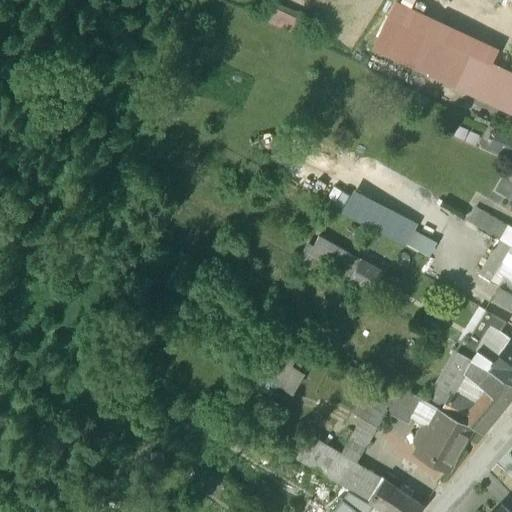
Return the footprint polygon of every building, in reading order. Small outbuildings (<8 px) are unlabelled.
[(268,0),(260,0),(254,18),(285,30),(292,9),(268,0)] [(492,64),(498,51),(395,2),(373,47),(455,86),(471,53),(492,64)] [(471,53),(455,86),(511,112),(511,73),(492,64),(471,53)] [(420,230),(424,221),(360,189),(348,214),(434,257),(442,241),(420,230)] [(469,221),(500,239),(511,246),(511,228),(477,208),(469,221)] [(382,272),(319,237),(310,253),(351,277),(350,278),(372,290),(382,272)] [(511,246),(500,239),(479,274),(500,285),(493,297),(511,309),(511,246)] [(486,310),(480,320),(501,330),(507,321),(486,310)] [(511,339),(501,330),(480,320),(469,337),(459,352),(511,381),(511,339)] [(303,345),(279,332),(256,373),(254,372),(249,381),(272,394),(277,385),(294,394),(305,375),(291,367),(303,345)] [(465,335),(456,350),(459,352),(469,337),(465,335)] [(474,426),(484,433),(511,397),(511,381),(459,352),(431,402),(441,407),(463,418),(474,426)] [(341,360),(335,377),(354,384),(360,367),(341,360)] [(391,398),(368,384),(352,412),(359,416),(376,426),(385,412),(392,399),(391,398)] [(423,398),(398,386),(391,398),(392,399),(385,412),(409,424),(415,414),(414,413),(423,398)] [(431,402),(423,398),(414,413),(415,414),(431,423),(441,407),(431,402)] [(463,418),(441,407),(431,423),(429,427),(421,428),(415,439),(418,445),(416,448),(450,467),(474,426),(463,418)] [(293,455),(327,475),(340,454),(355,463),(376,426),(359,416),(340,449),(308,431),(293,455)] [(228,448),(241,455),(249,441),(236,434),(228,448)] [(355,463),(340,454),(327,475),(369,500),(384,479),(355,463)] [(402,492),(384,479),(369,500),(386,511),(418,511),(423,506),(410,497),(413,493),(405,487),(402,492)] [(369,511),(374,506),(350,491),(335,509),(338,511),(369,511)] [(296,511),(297,511),(331,511),(308,495),(296,511)]
